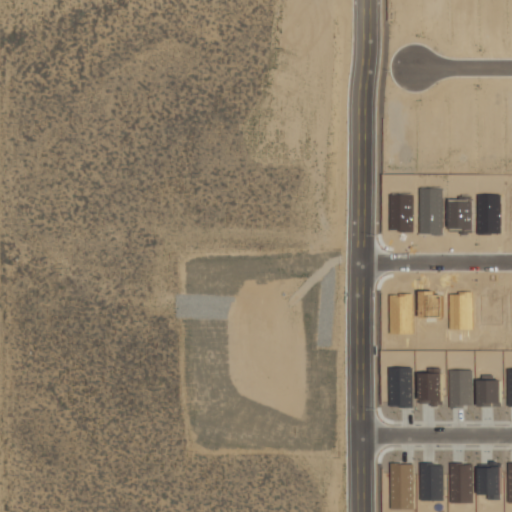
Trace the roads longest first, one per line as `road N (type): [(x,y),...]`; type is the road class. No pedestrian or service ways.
road 1 (track): [(5,511),(4,0)]
road 2 (residential): [(372,0),(371,511)]
road 3 (residential): [(511,434),(371,434)]
road 4 (residential): [(511,262),(372,262)]
